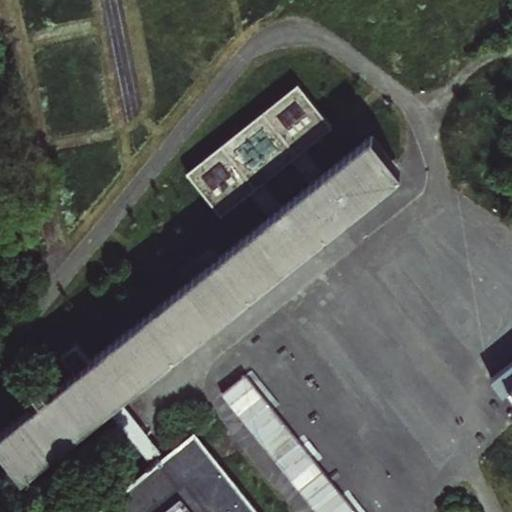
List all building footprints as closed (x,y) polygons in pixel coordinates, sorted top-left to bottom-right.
[(331,125),(297,82),(185,172),(219,214),(249,191),(261,181),(289,159),(302,148),(331,125)] [(89,357),(75,339),(60,351),(74,368),(48,389),(41,380),(32,386),(40,396),(0,427),(0,445),(20,471),(104,404),(116,394),(399,168),(395,163),(370,131),(321,170),(307,182),(280,204),(268,213),(89,357)] [(302,148),(289,159),(307,182),(321,170),(302,148)] [(261,181),(249,191),(268,213),(280,204),(261,181)] [(511,360),(491,378),(502,392),(510,388),(511,390),(511,360)] [(116,394),(104,404),(151,464),(164,453),(116,394)] [(208,448),(194,430),(164,453),(151,464),(89,511),(259,511),(219,462),(208,448)]
